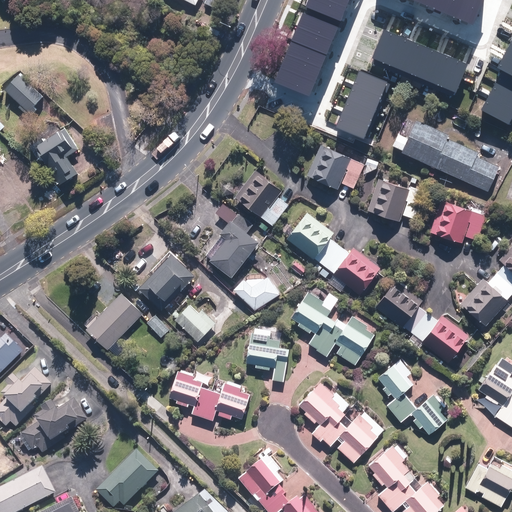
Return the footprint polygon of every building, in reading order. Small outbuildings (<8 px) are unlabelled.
[(218,0),(206,0),(204,4),(215,9),(218,0)] [(308,0),(306,6),(341,20),(347,7),(329,0),(308,0)] [(445,13),(449,0),(434,0),(432,8),(445,13)] [(459,19),(466,0),(449,0),(445,13),(459,19)] [(473,25),(483,0),(466,0),(459,19),(473,25)] [(297,26),(333,41),(338,27),(303,13),(297,26)] [(291,41),(326,56),(333,41),(297,26),(291,41)] [(398,35),(384,30),(372,58),(387,64),(398,35)] [(412,41),(398,35),(387,64),(401,70),(412,41)] [(286,54),(321,69),(326,56),(291,41),(286,54)] [(427,47),(412,41),(401,70),(415,75),(427,47)] [(440,52),(427,47),(415,75),(429,81),(440,52)] [(455,58),(440,52),(429,81),(443,87),(455,58)] [(280,68),(315,82),(321,69),(286,54),(280,68)] [(502,70),(511,75),(511,57),(505,54),(497,68),(502,70)] [(468,64),(455,58),(443,87),(456,92),(468,64)] [(274,82),(309,96),(315,82),(280,68),(274,82)] [(511,75),(502,70),(496,80),(511,88),(511,75)] [(353,86),(385,98),(391,84),(359,71),(353,86)] [(19,75),(3,91),(19,106),(18,108),(29,118),(37,110),(34,107),(43,97),(19,75)] [(511,88),(496,80),(489,95),(511,107),(511,88)] [(348,99),(379,112),(385,98),(353,86),(348,99)] [(511,118),(511,107),(489,95),(481,111),(509,125),(511,118)] [(342,112),(374,125),(379,112),(348,99),(346,102),(342,112)] [(336,127),(368,140),(374,125),(342,112),(336,127)] [(498,167),(475,157),(477,153),(445,139),(447,135),(415,121),(400,153),(486,192),(498,167)] [(77,174),(66,158),(78,151),(64,130),(35,148),(59,186),(77,174)] [(352,189),(363,165),(319,145),(306,176),(337,190),(340,183),(346,186),(352,189)] [(0,205),(14,225),(53,198),(19,158),(0,169),(0,205)] [(366,174),(376,169),(378,164),(366,161),(363,173),(366,174)] [(271,227),(287,205),(282,201),(276,197),(281,191),(254,171),(234,197),(260,216),(259,217),(271,227)] [(422,195),(377,180),(366,211),(398,222),(400,215),(408,217),(414,219),(422,195)] [(428,233),(461,243),(463,237),(476,241),(485,216),(439,201),(428,233)] [(352,248),(348,253),(329,239),(333,233),(305,213),(285,240),(313,260),(314,259),(333,274),(332,275),(359,295),(379,268),(352,248)] [(230,278),(256,242),(245,234),(252,225),(237,214),(230,222),(228,221),(217,236),(224,240),(207,262),(230,278)] [(459,304),(485,327),(511,296),(511,243),(497,260),(502,265),(491,279),(487,283),(481,278),(459,304)] [(152,273),(137,288),(161,311),(195,276),(169,251),(150,271),(152,273)] [(267,277),(250,287),(242,280),(232,290),(254,311),(278,295),(267,277)] [(395,281),(374,308),(411,336),(408,340),(413,345),(416,340),(447,364),(468,337),(440,315),(436,320),(422,310),(417,306),(421,301),(395,281)] [(336,355),(353,366),(374,335),(364,329),(366,326),(351,316),(344,326),(328,316),(338,300),(327,293),(322,301),(306,291),(288,320),(312,336),(306,345),(326,358),(334,344),(340,348),(336,355)] [(116,297),(84,330),(106,351),(108,349),(117,357),(124,350),(116,341),(143,314),(120,292),(116,297)] [(245,312),(233,299),(225,306),(238,320),(245,312)] [(188,306),(174,320),(197,342),(215,323),(211,319),(201,309),(196,314),(188,306)] [(169,330),(155,315),(146,323),(160,338),(169,330)] [(270,380),(282,382),(288,349),(279,348),(281,333),(250,328),(244,363),(253,364),(253,368),(268,370),(269,367),(273,368),(270,380)] [(0,374),(23,352),(5,334),(0,338),(0,374)] [(398,359),(375,377),(383,387),(381,389),(388,396),(390,395),(393,399),(385,405),(399,423),(410,414),(414,418),(411,420),(419,429),(421,427),(427,435),(446,420),(439,412),(446,407),(434,393),(415,408),(402,392),(412,384),(406,377),(410,373),(398,359)] [(511,379),(508,377),(510,373),(494,363),(476,390),(484,395),(483,397),(496,405),(497,403),(501,406),(494,417),(511,428),(511,379)] [(42,376),(34,368),(20,383),(12,375),(3,384),(6,387),(0,393),(0,395),(2,398),(1,399),(2,401),(0,403),(0,423),(4,427),(9,422),(15,428),(35,407),(32,404),(38,397),(39,398),(52,385),(42,376)] [(178,370),(168,401),(192,409),(190,414),(212,421),(214,415),(230,420),(231,416),(242,419),(250,395),(239,391),(241,385),(225,380),(221,394),(200,387),(202,382),(192,379),(193,375),(178,370)] [(351,463),(380,433),(358,414),(351,421),(341,412),(349,405),(335,392),(333,394),(319,382),(297,405),(318,425),(310,434),(319,442),(321,440),(329,447),(339,437),(342,441),(335,448),(351,463)] [(87,419),(73,399),(57,410),(50,401),(39,408),(42,412),(33,417),(36,422),(34,423),(35,424),(21,434),(32,451),(37,447),(42,454),(66,437),(63,433),(71,428),(72,429),(87,419)] [(395,443),(367,466),(385,487),(376,495),(391,511),(403,501),(407,506),(400,511),(435,511),(443,505),(436,497),(438,495),(426,481),(415,491),(408,484),(414,478),(401,463),(407,458),(395,443)] [(135,450),(94,492),(113,509),(119,503),(123,508),(158,472),(135,450)] [(267,454),(237,480),(265,511),(279,511),(280,511),(317,511),(304,496),(299,500),(296,497),(289,503),(283,496),(285,494),(278,485),(283,481),(276,473),(281,469),(267,454)] [(480,497),(500,507),(511,483),(511,470),(501,465),(499,469),(489,463),(486,469),(476,464),(463,488),(473,494),(475,491),(481,494),(480,497)] [(0,511),(17,511),(55,493),(42,467),(0,488),(0,511)] [(211,511),(198,495),(175,511),(211,511)] [(77,511),(71,498),(42,511),(77,511)]
